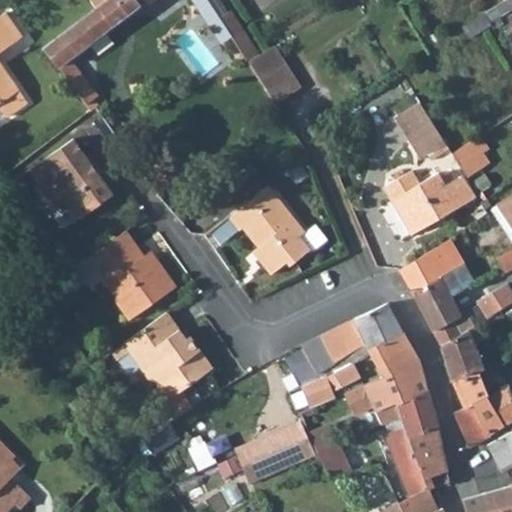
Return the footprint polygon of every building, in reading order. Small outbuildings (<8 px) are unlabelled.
[(105,0),(44,47),(91,111),(95,108),(97,107),(92,101),(99,96),(71,58),(140,5),(136,0),(144,0),(148,4),(153,0),(105,0)] [(191,0),(220,43),(231,36),(219,18),(208,1),(207,0),(191,0)] [(209,0),(208,1),(219,18),(227,14),(218,0),(209,0)] [(511,0),(504,0),(484,13),(489,22),(511,8),(511,0)] [(0,109),(5,118),(27,103),(0,63),(0,58),(13,50),(10,46),(22,37),(5,12),(0,15),(0,109)] [(248,61),(259,55),(230,12),(227,14),(219,18),(231,36),(248,61)] [(462,26),(469,38),(491,24),(489,22),(484,13),(484,12),(462,26)] [(248,61),(275,104),(301,87),(274,45),(259,55),(248,61)] [(394,117),(420,159),(429,154),(446,144),(419,101),(394,117)] [(29,169),(57,208),(68,201),(80,217),(112,194),(101,177),(73,138),(29,169)] [(448,148),(446,144),(429,154),(432,158),(448,148)] [(466,145),(452,154),(467,177),(481,168),(466,145)] [(205,200),(223,222),(229,217),(263,189),(245,168),(205,200)] [(384,186),(411,234),(476,197),(463,175),(456,179),(453,173),(443,179),(439,172),(420,183),(413,170),(384,186)] [(257,256),(271,274),(287,262),(290,266),(311,249),(299,235),(305,231),(269,185),(263,189),(229,217),(239,230),(243,228),(258,247),(262,252),(257,256)] [(511,224),(511,195),(499,204),(511,224)] [(484,202),(482,204),(485,209),(490,205),(487,200),(484,202)] [(492,208),(511,239),(511,224),(499,204),(492,208)] [(115,299),(130,320),(176,286),(155,256),(148,261),(144,255),(126,230),(91,255),(100,268),(98,270),(117,297),(115,299)] [(400,269),(410,290),(440,275),(441,274),(452,296),(476,281),(450,239),(400,269)] [(253,251),(257,256),(262,252),(258,247),(253,251)] [(501,268),(504,273),(511,268),(511,249),(496,258),(501,268)] [(155,256),(151,251),(144,255),(148,261),(155,256)] [(410,290),(432,331),(454,319),(461,333),(479,323),(511,302),(511,289),(508,283),(476,301),(478,304),(461,314),(440,275),(410,290)] [(315,372),(317,377),(327,372),(333,369),(354,358),(369,351),(368,349),(403,331),(387,302),(363,314),(353,318),(303,343),(305,346),(315,372)] [(155,380),(169,399),(212,369),(189,337),(183,341),(177,332),(179,331),(166,312),(124,342),(150,379),(155,380)] [(432,331),(440,346),(461,333),(454,319),(432,331)] [(440,346),(452,380),(479,371),(488,395),(505,424),(511,419),(511,394),(508,384),(500,389),(491,366),(483,369),(474,343),(487,338),(479,323),(461,333),(440,346)] [(369,351),(383,376),(419,359),(403,331),(368,349),(369,351)] [(305,346),(281,359),(291,385),(315,372),(305,346)] [(333,369),(339,380),(360,369),(354,358),(333,369)] [(344,393),(353,413),(372,406),(381,425),(385,423),(401,415),(397,402),(427,390),(419,359),(383,376),(344,393)] [(333,369),(327,372),(333,383),(339,380),(333,369)] [(452,380),(464,408),(474,402),(488,435),(505,424),(488,395),(479,371),(452,380)] [(317,377),(303,384),(314,405),(337,393),(333,383),(327,372),(317,377)] [(384,434),(409,497),(428,489),(423,478),(408,437),(437,429),(439,429),(427,390),(397,402),(401,415),(405,426),(388,433),(384,434)] [(464,409),(453,413),(468,446),(489,436),(488,435),(474,402),(464,408),(464,409)] [(297,412),(316,452),(327,448),(325,442),(327,441),(310,407),(297,412)] [(385,423),(388,433),(405,426),(401,415),(385,423)] [(297,423),(235,450),(248,479),(271,471),(290,463),(312,454),(297,423)] [(154,448),(181,438),(177,425),(150,435),(154,448)] [(423,478),(428,489),(449,481),(437,429),(408,437),(423,478)] [(511,431),(488,445),(503,472),(506,471),(511,467),(511,431)] [(23,465),(0,441),(0,447),(11,459),(9,462),(9,478),(9,479),(23,465)] [(316,452),(329,476),(332,475),(350,469),(338,443),(327,448),(316,452)] [(0,511),(5,511),(15,503),(20,509),(29,499),(9,479),(9,478),(9,462),(11,459),(0,447),(0,511)] [(309,474),(315,486),(330,478),(329,476),(316,452),(315,453),(312,454),(290,463),(295,475),(309,469),(309,474)] [(97,483),(110,496),(135,473),(121,459),(112,469),(97,483)] [(511,511),(511,485),(462,500),(465,511),(511,511)] [(402,511),(444,511),(440,503),(435,505),(428,489),(409,497),(398,503),(402,511)] [(402,511),(398,503),(379,511),(402,511)]
